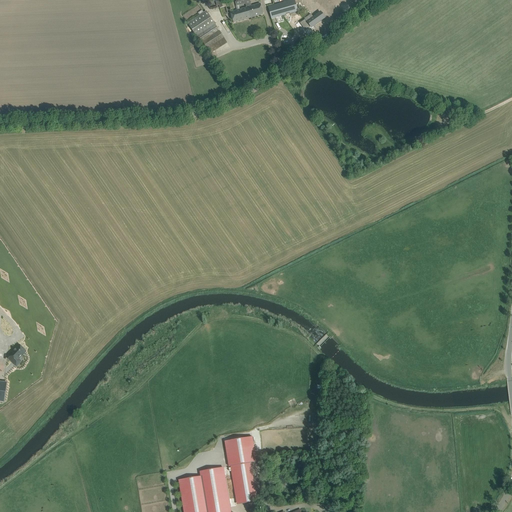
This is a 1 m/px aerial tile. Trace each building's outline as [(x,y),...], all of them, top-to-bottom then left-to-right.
[(220,8),(226,7),(224,0),(217,0),(218,0),(215,1),(216,6),(219,6),(220,8)] [(251,6),(249,0),(248,0),(244,1),(246,8),(230,12),(233,23),(263,14),(260,4),(251,6)] [(318,6),(316,1),(316,0),(290,0),(268,6),(271,19),(318,6)] [(202,42),(207,50),(210,54),(227,43),(206,11),(188,23),(201,43),(202,42)] [(305,19),(299,23),(302,26),(307,23),(310,27),(312,26),(313,26),(325,18),(320,12),(307,21),(305,19)] [(294,17),(288,22),(293,27),(290,30),(293,34),(291,36),(295,40),(306,31),(294,17)] [(75,307),(83,321),(83,323),(80,323),(79,332),(77,333),(80,333),(78,335),(78,338),(76,337),(75,338),(71,337),(75,345),(115,324),(111,316),(118,317),(116,314),(113,315),(107,314),(92,286),(91,294),(94,300),(93,305),(91,307),(90,310),(88,310),(85,304),(84,310),(82,307),(77,310),(78,306),(75,307)] [(63,328),(70,338),(74,335),(70,329),(69,330),(64,324),(63,325),(65,327),(63,328)] [(19,359),(23,355),(26,351),(20,345),(15,350),(14,350),(12,352),(12,353),(13,354),(8,359),(16,366),(21,362),(19,359)] [(255,457),(252,437),(224,441),(229,467),(231,466),(236,501),(256,497),(250,458),(255,457)] [(230,511),(223,468),(200,471),(201,476),(179,480),(184,511),(230,511)]
